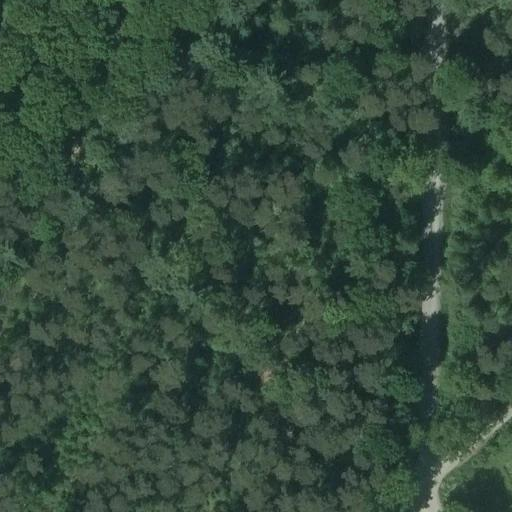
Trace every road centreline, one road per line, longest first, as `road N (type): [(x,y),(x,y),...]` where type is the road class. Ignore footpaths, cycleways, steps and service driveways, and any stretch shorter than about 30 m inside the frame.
road 1 (track): [(423,503),(436,0)]
road 2 (unclassified): [(511,409),(463,451),(423,503)]
